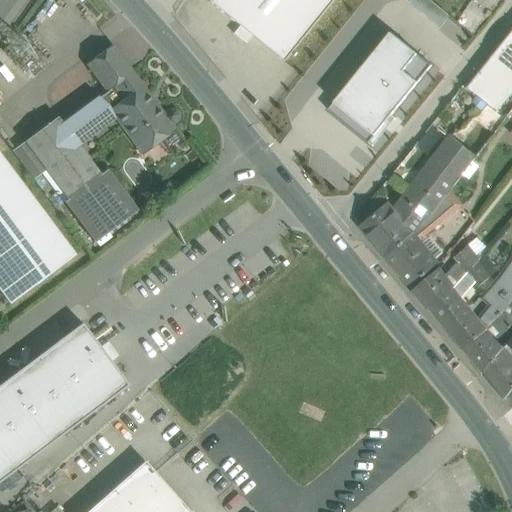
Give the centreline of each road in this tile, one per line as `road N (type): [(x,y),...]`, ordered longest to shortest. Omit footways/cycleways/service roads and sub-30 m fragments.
road 1 (residential): [(119,0),(233,120),(323,233)]
road 2 (residential): [(323,233),(511,473)]
road 3 (residential): [(323,233),(356,204),(511,11)]
